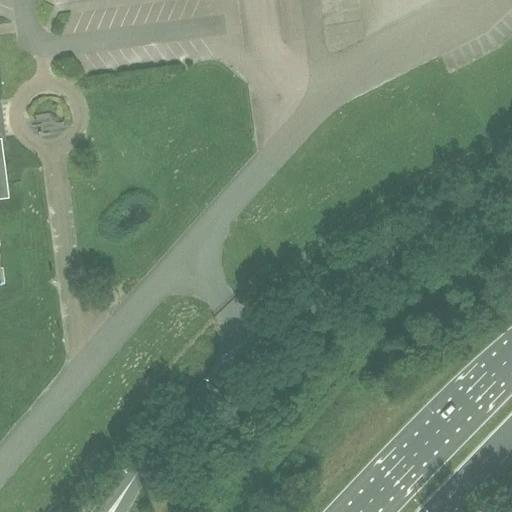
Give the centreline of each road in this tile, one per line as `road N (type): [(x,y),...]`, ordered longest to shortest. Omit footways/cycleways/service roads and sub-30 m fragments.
road 1 (unclassified): [(511,178),(336,285),(254,347),(143,465)]
road 2 (primary): [(511,359),(366,511)]
